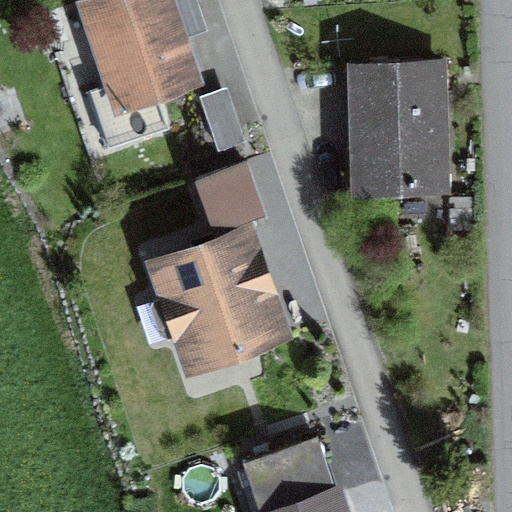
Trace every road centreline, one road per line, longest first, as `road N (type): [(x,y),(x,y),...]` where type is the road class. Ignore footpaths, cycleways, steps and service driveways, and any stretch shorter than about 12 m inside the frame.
road 1 (residential): [(412,511),(237,0)]
road 2 (tertiary): [(503,0),(511,284)]
